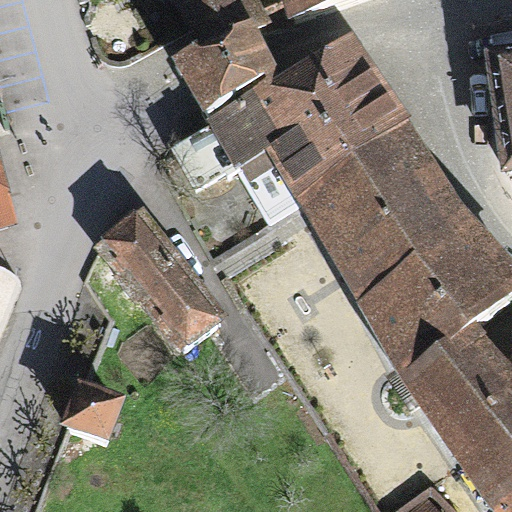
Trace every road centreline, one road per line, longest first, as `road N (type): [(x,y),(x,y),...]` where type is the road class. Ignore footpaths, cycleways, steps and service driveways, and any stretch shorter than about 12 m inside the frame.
road 1 (residential): [(101,172),(197,102),(278,59),(385,18)]
road 2 (residential): [(0,408),(69,228),(101,172)]
road 3 (residential): [(385,18),(434,124),(511,232)]
road 4 (residential): [(101,172),(44,0)]
